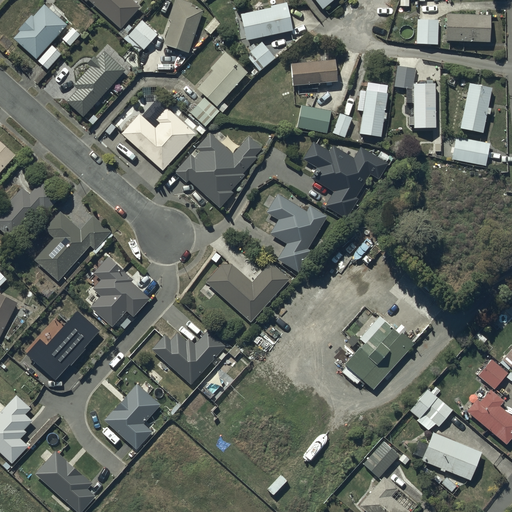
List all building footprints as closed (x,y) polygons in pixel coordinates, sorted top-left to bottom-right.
[(83,0),(86,2),(87,0),(88,0),(120,29),(140,7),(131,0),(83,0)] [(192,3),(183,0),(174,0),(168,20),(171,20),(163,44),(188,52),(203,10),(191,6),(192,3)] [(333,0),(314,0),(322,9),(333,0)] [(270,7),(240,14),(246,40),(293,30),(287,2),(270,6),(270,7)] [(36,59),(67,24),(43,4),(33,16),(31,14),(18,29),(19,31),(13,39),(36,59)] [(491,15),(447,13),(446,40),(490,42),(491,15)] [(439,20),(417,19),(416,44),(438,45),(439,20)] [(141,20),(127,35),(143,50),(157,34),(141,20)] [(80,34),(73,28),(62,39),(70,46),(80,34)] [(249,51),(245,54),(259,71),(275,58),(261,42),(256,47),(253,44),(248,48),(249,51)] [(60,54),(51,46),(37,60),(47,69),(60,54)] [(96,59),(93,56),(87,63),(90,66),(73,85),(78,89),(67,102),(83,116),(124,69),(104,51),(96,59)] [(196,88),(205,96),(203,98),(190,112),(205,126),(220,111),(222,113),(228,106),(222,101),(248,72),(225,52),(210,68),(212,71),(196,88)] [(337,81),(335,60),(290,64),(292,85),(293,85),(294,93),(303,92),(302,84),(326,82),(326,86),(332,85),(331,82),(337,81)] [(413,116),(408,116),(408,125),(413,125),(413,128),(435,128),(435,83),(414,83),(416,69),(397,66),(394,87),(405,88),(406,103),(413,102),(413,116)] [(492,87),(469,82),(460,128),(483,133),(492,87)] [(365,90),(360,90),(357,110),(362,111),(359,134),(380,137),(387,93),(365,89),(365,90)] [(331,111),(301,105),(297,128),(327,133),(331,111)] [(139,114),(121,133),(162,171),(196,134),(167,107),(156,119),(159,122),(154,127),(139,114)] [(341,114),(339,113),(332,133),(344,137),(347,132),(348,132),(350,127),(349,126),(352,118),(350,117),(351,115),(342,111),(341,114)] [(261,148),(248,137),(233,154),(210,133),(196,148),(200,151),(194,158),(190,155),(174,172),(186,183),(188,181),(219,208),(233,192),(231,191),(245,175),(243,174),(257,158),(254,156),(261,148)] [(489,144),(455,136),(451,159),(485,166),(489,144)] [(0,171),(15,155),(0,142),(0,171)] [(329,151),(313,142),(303,159),(316,167),(310,178),(333,192),(325,206),(346,218),(357,199),(356,198),(370,174),(378,179),(388,163),(360,147),(353,158),(332,146),(329,151)] [(437,190),(440,170),(417,167),(414,187),(437,190)] [(29,194),(22,187),(0,211),(0,229),(12,240),(39,210),(44,214),(60,197),(42,180),(29,194)] [(307,211),(277,194),(266,212),(278,220),(270,233),(287,244),(277,259),(298,272),(311,251),(307,249),(327,216),(310,206),(307,211)] [(482,216),(455,197),(426,238),(459,260),(458,262),(465,266),(477,248),(466,240),(482,216)] [(80,230),(60,212),(44,229),(53,238),(34,260),(58,281),(90,246),(93,249),(92,251),(95,254),(113,234),(93,215),(80,230)] [(124,270),(107,256),(93,273),(101,279),(93,289),(100,295),(90,307),(112,326),(126,310),(134,317),(149,298),(130,282),(132,279),(123,271),(124,270)] [(226,259),(205,281),(250,322),(289,279),(270,262),(251,282),(226,259)] [(0,334),(17,302),(0,294),(0,334)] [(101,331),(78,310),(46,344),(40,339),(26,354),(55,381),(101,331)] [(373,390),(413,343),(401,333),(400,334),(379,316),(359,339),(364,344),(361,348),(359,346),(344,364),(346,366),(342,372),(356,384),(361,379),(373,390)] [(164,335),(152,348),(191,383),(224,346),(207,331),(195,344),(188,338),(186,340),(177,332),(170,340),(164,335)] [(511,349),(502,360),(511,368),(511,349)] [(491,359),(477,375),(494,389),(507,374),(491,359)] [(136,384),(103,420),(136,449),(151,432),(143,424),(160,405),(136,384)] [(452,410),(427,389),(409,410),(419,418),(416,421),(427,430),(435,424),(438,427),(452,410)] [(477,399),(467,411),(506,445),(511,437),(511,415),(500,405),(503,401),(489,390),(479,401),(477,399)] [(16,395),(0,411),(0,452),(11,463),(28,446),(20,439),(26,432),(23,429),(31,421),(24,414),(30,408),(16,395)] [(427,446),(418,442),(413,454),(422,457),(421,460),(440,468),(439,470),(444,472),(445,470),(470,480),(481,452),(433,432),(427,446)] [(379,478),(398,455),(383,442),(363,464),(379,478)] [(56,451),(34,473),(77,511),(81,511),(95,496),(87,488),(91,483),(56,451)] [(396,488),(383,478),(359,505),(366,511),(410,511),(417,504),(404,493),(403,494),(396,489),(396,488)]
